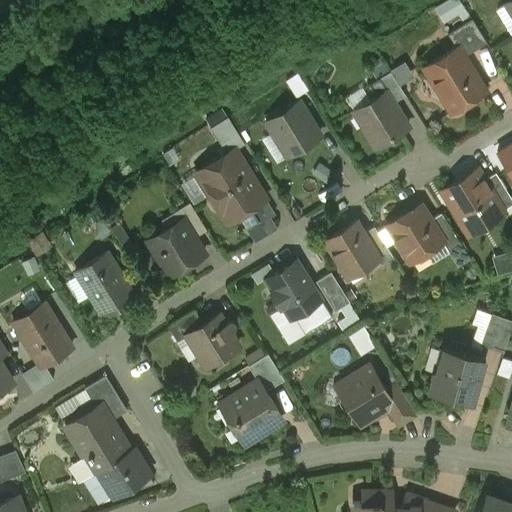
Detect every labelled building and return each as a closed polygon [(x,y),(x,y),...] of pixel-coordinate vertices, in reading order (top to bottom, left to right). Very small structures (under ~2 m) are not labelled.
[(445,0),(438,3),(448,24),(470,15),(463,0),(445,0)] [(472,17),(447,32),(456,46),(457,46),(463,56),(486,41),(472,17)] [(463,56),(457,46),(456,46),(425,66),(453,110),(484,90),(463,56)] [(390,70),(369,83),(376,96),(386,89),(393,101),(405,94),(390,70)] [(376,96),(354,110),(376,145),(408,125),(393,101),(386,89),(376,96)] [(298,100),(266,120),(287,155),(320,134),(298,100)] [(227,116),(210,126),(226,152),(232,149),(233,150),(244,143),(227,116)] [(226,152),(197,171),(198,172),(199,171),(214,195),(248,174),(233,150),(232,149),(226,152)] [(477,167),(441,190),(463,225),(498,204),(499,203),(484,179),(477,167)] [(511,203),(511,198),(495,172),(484,179),(499,203),(498,204),(502,210),(511,203)] [(248,174),(214,195),(228,218),(227,219),(228,220),(238,214),(250,207),(263,199),(262,197),(248,174)] [(265,196),(262,197),(263,199),(250,207),(259,220),(246,228),(255,241),(277,227),(270,216),(275,213),(265,196)] [(207,229),(189,201),(174,210),(180,220),(183,218),(195,236),(207,229)] [(421,205),(404,215),(403,213),(387,223),(406,254),(420,245),(424,252),(442,241),(443,240),(430,219),(421,205)] [(250,207),(238,214),(246,228),(259,220),(250,207)] [(460,242),(441,212),(430,219),(443,240),(442,241),(448,250),(460,242)] [(180,220),(148,239),(169,274),(205,252),(195,236),(183,218),(180,220)] [(355,220),(325,238),(344,269),(356,262),(360,269),(378,258),(379,257),(363,232),(355,220)] [(393,255),(374,225),(363,232),(379,257),(378,258),(381,263),(393,255)] [(107,251),(75,270),(103,315),(135,295),(107,251)] [(299,257),(263,279),(290,322),(326,300),(315,282),(299,257)] [(332,272),(315,282),(326,300),(335,313),(351,303),(332,272)] [(72,346),(44,301),(13,321),(40,366),(44,363),(72,346)] [(194,308),(168,325),(177,340),(187,335),(186,333),(203,323),(194,308)] [(203,323),(186,333),(187,335),(205,364),(238,344),(231,333),(235,329),(236,326),(236,324),(235,322),(234,321),(231,319),(230,319),(228,319),(227,320),(220,324),(215,315),(203,323)] [(511,328),(500,324),(493,346),(504,350),(511,328)] [(0,356),(8,351),(0,337),(0,356)] [(483,357),(445,346),(438,371),(436,371),(430,390),(470,401),(478,371),(479,371),(483,357)] [(284,378),(267,352),(248,364),(258,379),(259,378),(266,389),(284,378)] [(0,390),(12,383),(0,363),(0,390)] [(40,366),(24,376),(33,391),(54,378),(44,363),(40,366)] [(371,363),(339,382),(342,388),(339,400),(343,406),(349,408),(359,423),(387,405),(379,393),(386,388),(371,363)] [(105,374),(84,386),(96,405),(100,402),(101,402),(110,419),(127,409),(105,374)] [(258,379),(219,403),(220,405),(225,402),(236,418),(231,421),(243,441),(275,421),(278,409),(266,389),(259,378),(258,379)] [(413,414),(395,383),(386,388),(379,393),(387,405),(398,423),(413,414)] [(101,402),(100,402),(96,405),(66,424),(75,439),(73,441),(82,456),(88,456),(96,470),(98,469),(130,450),(129,448),(128,448),(110,419),(101,402)] [(130,450),(98,469),(114,495),(119,491),(120,493),(154,481),(149,473),(132,446),(129,448),(130,450)] [(0,487),(27,478),(18,455),(0,461),(0,487)] [(451,511),(426,504),(428,499),(406,491),(401,505),(401,506),(391,506),(391,495),(386,490),(367,490),(363,494),(363,501),(354,501),(353,511),(451,511)] [(511,511),(511,502),(486,493),(479,511),(511,511)] [(22,511),(16,495),(0,501),(0,511),(22,511)]
